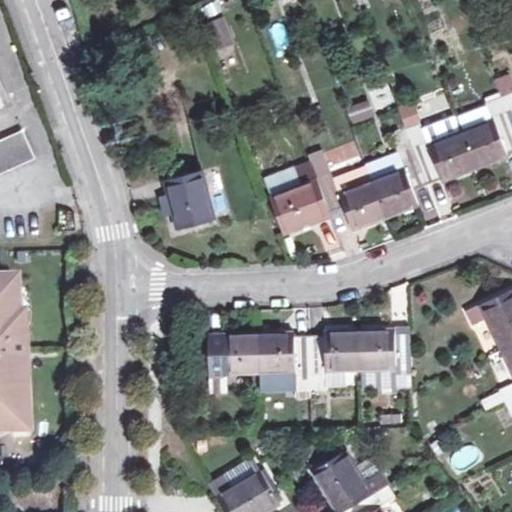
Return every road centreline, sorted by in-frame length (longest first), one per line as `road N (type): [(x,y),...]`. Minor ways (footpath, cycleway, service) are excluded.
road 1 (residential): [(120,290),(324,286),(511,215)]
road 2 (residential): [(120,290),(99,184),(34,0)]
road 3 (residential): [(115,511),(120,290)]
